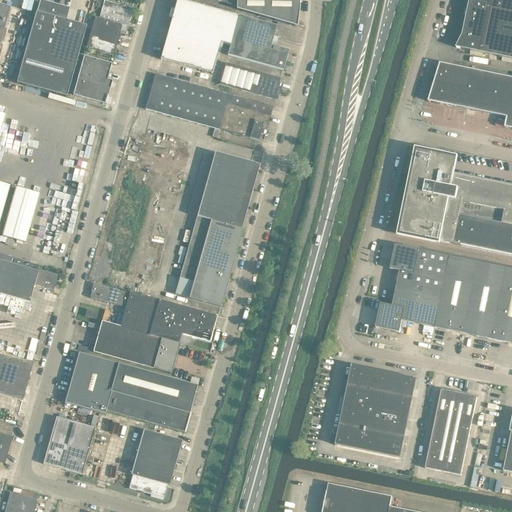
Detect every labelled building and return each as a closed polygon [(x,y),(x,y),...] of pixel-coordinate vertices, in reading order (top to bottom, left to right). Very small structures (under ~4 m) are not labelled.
[(36,12),(25,52),(16,83),(66,97),(86,26),(66,20),(69,8),(55,4),(55,3),(50,2),(50,3),(40,0),(37,12),(36,12)] [(96,0),(95,6),(102,9),(99,18),(95,17),(86,48),(113,56),(120,33),(125,34),(133,8),(125,6),(122,5),(103,0),(96,0)] [(283,71),(289,50),(271,45),(276,26),(238,15),(238,16),(179,0),(176,0),(160,59),(212,73),(221,42),(230,45),(227,55),(283,71)] [(236,0),(236,9),(297,27),(299,8),(299,0),(236,0)] [(511,0),(469,0),(462,35),(460,39),(456,47),(460,48),(464,49),(511,58),(511,0)] [(0,44),(10,7),(0,3),(0,44)] [(84,56),(77,79),(73,95),(106,104),(113,81),(107,79),(111,64),(84,56)] [(277,100),(279,92),(277,91),(280,78),(225,63),(219,84),(277,100)] [(456,107),(505,117),(511,84),(511,77),(440,63),(429,97),(433,102),(456,107)] [(145,109),(219,130),(227,103),(231,104),(233,96),(155,74),(145,109)] [(227,103),(219,130),(258,141),(259,139),(263,140),(264,135),(265,136),(266,135),(267,135),(268,134),(268,133),(267,132),(267,131),(266,130),(273,107),(233,96),(231,104),(227,103)] [(0,160),(21,167),(35,121),(29,119),(25,131),(18,129),(12,149),(5,147),(11,128),(0,124),(0,115),(0,114),(0,160)] [(141,134),(125,194),(174,208),(191,148),(141,134)] [(235,156),(261,164),(264,152),(238,145),(235,156)] [(440,244),(440,241),(511,256),(511,184),(455,173),(458,156),(415,147),(397,235),(425,241),(440,244)] [(215,153),(197,216),(241,229),(259,165),(215,153)] [(0,220),(10,185),(0,182),(0,220)] [(16,187),(15,187),(1,235),(2,235),(25,242),(39,193),(16,187)] [(123,200),(102,274),(152,288),(173,214),(123,200)] [(241,229),(197,216),(197,217),(180,278),(179,278),(195,283),(191,298),(220,306),(219,306),(241,229)] [(397,282),(442,292),(449,256),(423,250),(395,244),(390,269),(399,271),(399,275),(397,282)] [(449,331),(449,330),(456,332),(463,333),(478,262),(449,256),(442,292),(434,327),(434,328),(449,331)] [(0,295),(30,303),(35,286),(53,291),(58,275),(38,270),(38,272),(0,261),(0,295)] [(506,268),(478,262),(463,333),(470,335),(477,336),(491,339),(506,268)] [(511,268),(506,268),(491,339),(506,342),(511,343),(511,268)] [(442,292),(397,282),(392,306),(381,303),(375,327),(400,332),(402,321),(419,324),(434,327),(442,292)] [(90,298),(106,302),(125,307),(129,293),(108,287),(107,287),(98,285),(94,284),(93,289),(92,289),(90,298)] [(93,352),(170,373),(179,342),(183,343),(188,341),(189,337),(209,342),(216,316),(130,292),(120,326),(102,321),(93,352)] [(85,316),(96,319),(98,312),(87,309),(85,316)] [(80,353),(89,354),(90,346),(81,345),(80,353)] [(105,414),(106,411),(184,432),(189,413),(190,413),(197,386),(172,379),(79,353),(65,403),(105,414)] [(0,394),(23,400),(33,364),(0,354),(0,394)] [(336,445),(400,458),(416,379),(352,365),(345,400),(344,400),(344,401),(353,402),(351,411),(343,409),(343,410),(335,445),(336,445)] [(441,390),(435,419),(453,423),(455,413),(446,411),(451,391),(441,389),(441,390)] [(459,393),(451,391),(446,411),(455,413),(459,393)] [(459,393),(455,413),(464,415),(468,394),(459,393)] [(455,413),(453,423),(471,427),(477,397),(478,397),(478,396),(468,394),(464,415),(455,413)] [(43,464),(82,475),(95,428),(56,417),(43,464)] [(435,419),(433,429),(451,433),(453,423),(435,419)] [(503,471),(511,472),(511,419),(510,431),(511,431),(503,471)] [(453,423),(451,433),(469,436),(471,427),(453,423)] [(433,429),(431,439),(449,443),(451,433),(433,429)] [(133,475),(129,488),(164,498),(167,487),(165,486),(165,484),(169,485),(182,441),(144,430),(131,475),(133,475)] [(0,462),(5,464),(12,437),(0,433),(0,462)] [(451,433),(449,443),(467,446),(469,436),(451,433)] [(431,439),(429,449),(447,452),(449,443),(431,439)] [(449,443),(447,452),(465,456),(467,446),(449,443)] [(425,468),(443,472),(447,452),(429,449),(425,468)] [(447,452),(443,472),(461,476),(465,456),(447,452)] [(392,497),(329,484),(324,504),(364,511),(389,511),(390,507),(392,497)] [(5,511),(33,511),(37,500),(11,493),(5,511)]
